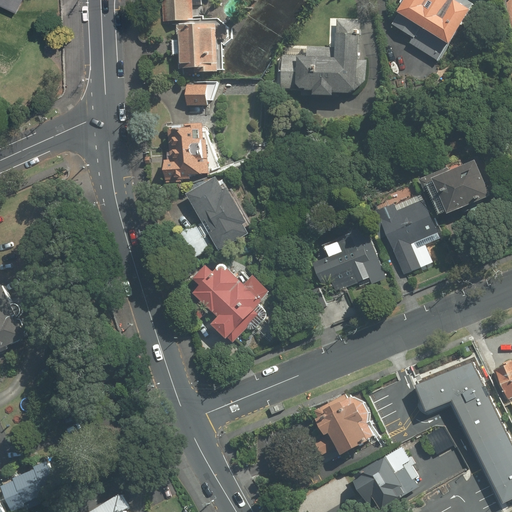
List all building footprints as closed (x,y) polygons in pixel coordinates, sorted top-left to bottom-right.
[(22,0),(0,0),(0,4),(17,12),(22,0)] [(181,74),(221,73),(218,16),(196,18),(194,0),(163,0),(165,21),(179,21),(181,74)] [(407,0),(400,12),(452,43),(476,5),(468,0),(407,0)] [(33,29),(9,18),(0,36),(0,53),(18,61),(33,29)] [(283,90),(360,92),(362,20),(338,19),(337,57),(284,56),(283,90)] [(188,83),(189,105),(210,104),(221,81),(188,83)] [(206,124),(169,127),(172,159),(166,160),(167,179),(210,177),(222,167),(206,124)] [(475,153),(432,172),(451,216),(495,198),(475,153)] [(217,178),(190,192),(222,251),(248,237),(247,217),(229,179),(217,178)] [(423,190),(379,210),(407,273),(434,261),(427,246),(444,239),(423,190)] [(318,264),(331,301),(388,281),(366,221),(351,226),(354,234),(323,245),(328,261),(318,264)] [(209,265),(196,278),(204,286),(197,293),(221,316),(213,324),(230,340),(275,292),(256,273),(247,282),(225,261),(215,271),(209,265)] [(0,343),(3,350),(37,333),(8,274),(0,277),(0,343)] [(452,399),(499,505),(511,499),(511,447),(471,356),(410,383),(423,411),(452,399)] [(511,363),(497,369),(509,401),(511,399),(511,363)] [(359,391),(320,411),(344,457),(383,436),(359,391)] [(11,424),(13,425),(16,425),(18,425),(20,424),(21,424),(23,423),(24,421),(25,420),(26,418),(26,417),(26,415),(26,413),(26,412),(25,410),(24,409),(23,407),(22,406),(20,405),(18,405),(17,405),(15,405),(13,405),(12,406),(10,407),(9,408),(8,409),(7,411),(6,412),(6,414),(6,416),(6,417),(7,419),(8,421),(9,422),(10,423),(11,424)] [(63,449),(74,470),(106,455),(87,418),(67,428),(74,444),(63,449)] [(446,425),(424,435),(432,454),(433,454),(434,454),(435,454),(436,454),(437,454),(438,454),(439,454),(440,454),(441,454),(441,453),(442,453),(443,453),(444,453),(444,452),(445,452),(446,451),(447,450),(448,450),(448,449),(449,449),(449,448),(450,447),(451,446),(451,445),(452,444),(452,443),(452,442),(452,441),(453,440),(446,425)] [(403,449),(353,476),(372,511),(423,485),(403,449)] [(48,461),(2,484),(16,510),(62,488),(48,461)] [(475,476),(454,486),(465,508),(486,498),(475,476)] [(58,511),(139,511),(135,506),(130,505),(125,495),(127,490),(124,485),(121,487),(116,478),(105,484),(101,486),(103,490),(91,496),(93,500),(76,509),(73,504),(58,511)]
